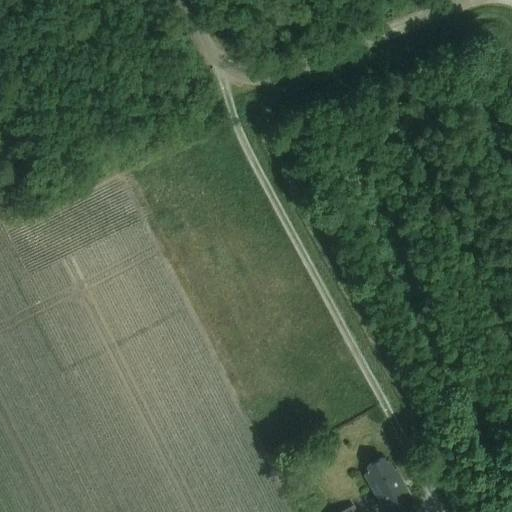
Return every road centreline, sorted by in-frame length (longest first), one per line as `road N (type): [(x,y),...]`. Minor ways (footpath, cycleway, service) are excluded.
road 1 (track): [(229,101),(245,148),(442,511)]
road 2 (unclassified): [(229,101),(469,0)]
